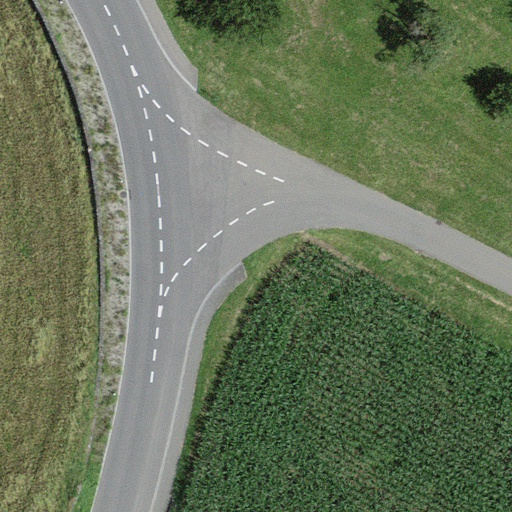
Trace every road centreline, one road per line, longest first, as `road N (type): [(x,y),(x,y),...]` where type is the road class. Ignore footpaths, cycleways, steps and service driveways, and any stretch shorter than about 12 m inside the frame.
road 1 (unclassified): [(511,272),(280,160),(155,142)]
road 2 (tertiary): [(113,511),(155,299),(155,142)]
road 3 (tertiary): [(155,142),(91,0)]
